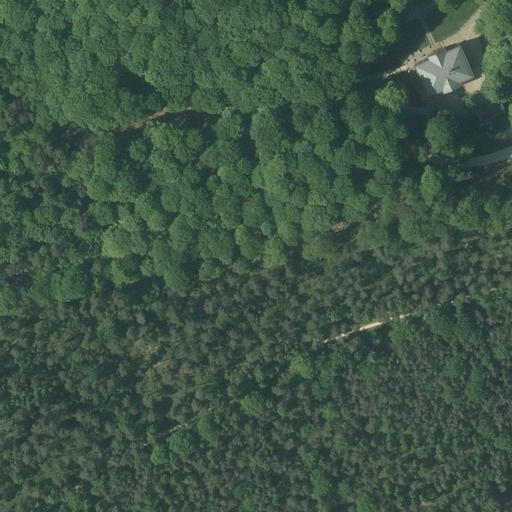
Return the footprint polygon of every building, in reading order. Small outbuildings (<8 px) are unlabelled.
[(432,59),(418,65),(429,90),(442,84),(444,87),(457,81),(456,79),(468,73),(457,48),(445,54),(443,51),(431,57),(432,59)] [(420,89),(415,75),(408,77),(413,91),(420,89)] [(449,101),(464,94),(460,84),(445,91),(449,101)] [(479,110),(482,120),(503,113),(499,103),(479,110)] [(246,134),(251,146),(258,143),(253,131),(246,134)]
